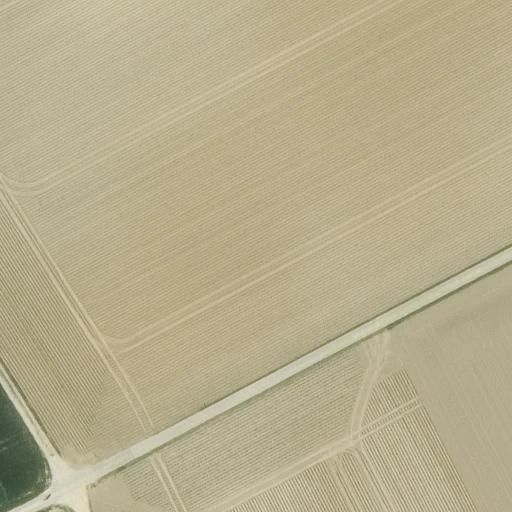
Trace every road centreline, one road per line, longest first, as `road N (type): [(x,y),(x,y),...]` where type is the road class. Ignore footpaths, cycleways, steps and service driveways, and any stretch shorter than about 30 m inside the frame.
road 1 (track): [(511,253),(23,511)]
road 2 (track): [(79,511),(0,379)]
